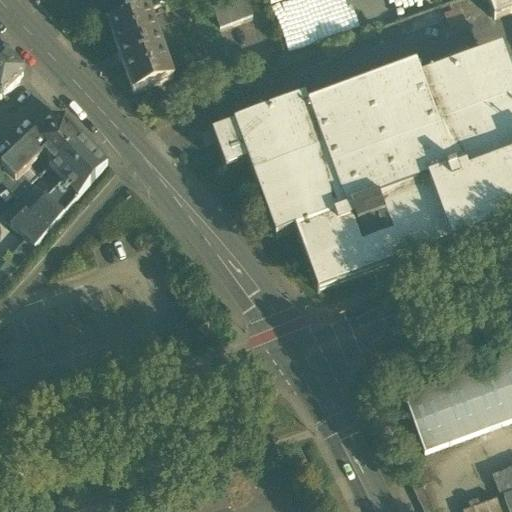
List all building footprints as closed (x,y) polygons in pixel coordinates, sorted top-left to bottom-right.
[(247,0),(238,0),(213,9),(221,32),(254,20),(247,0)] [(511,0),(486,0),(494,22),(511,16),(511,0)] [(108,27),(133,97),(173,82),(148,12),(108,27)] [(511,80),(501,50),(488,55),(511,120),(511,80)] [(468,178),(511,161),(511,120),(488,55),(430,76),(466,172),(468,178)] [(0,103),(0,104),(19,85),(20,73),(4,56),(0,59),(0,103)] [(319,180),(328,176),(440,134),(420,80),(419,80),(415,69),(308,109),(295,114),(319,180)] [(455,176),(466,172),(430,76),(420,80),(440,134),(454,173),(455,176)] [(235,127),(213,136),(216,145),(226,171),(248,163),(276,240),(295,233),(318,295),(450,246),(427,184),(421,166),(336,198),(328,176),(319,180),(295,114),(308,109),(305,100),(292,105),(234,126),(235,127)] [(1,169),(15,184),(22,178),(31,169),(27,165),(36,157),(40,161),(44,157),(53,167),(81,140),(64,121),(51,121),(1,169)] [(206,149),(216,145),(213,136),(212,134),(202,138),(206,149)] [(25,242),(34,250),(107,167),(81,140),(53,167),(49,170),(58,179),(41,196),(35,190),(4,220),(4,225),(25,242)] [(31,169),(40,161),(36,157),(27,165),(31,169)] [(511,161),(468,178),(466,172),(455,176),(454,173),(447,176),(447,177),(427,184),(450,246),(451,248),(511,225),(511,161)] [(0,184),(16,201),(30,188),(22,178),(15,184),(1,169),(0,169),(0,184)] [(0,289),(34,250),(25,242),(0,270),(0,289)] [(511,361),(404,402),(425,459),(511,426),(511,361)] [(511,489),(511,470),(491,476),(496,494),(511,489)] [(500,511),(496,502),(469,511),(500,511)]
